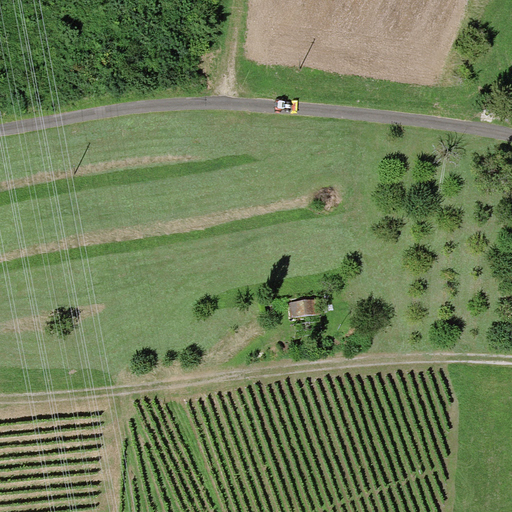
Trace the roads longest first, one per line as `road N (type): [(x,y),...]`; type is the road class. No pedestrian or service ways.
road 1 (track): [(511,138),(269,105),(0,127)]
road 2 (track): [(511,363),(330,365),(146,389),(0,396)]
